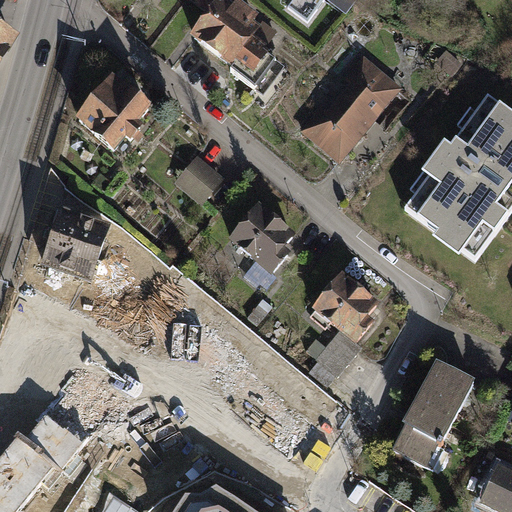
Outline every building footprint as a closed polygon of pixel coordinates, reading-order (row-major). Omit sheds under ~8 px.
[(311,0),(302,0),(295,10),(311,23),(323,8),(311,0)] [(194,41),(234,70),(238,64),(255,41),(264,30),(261,28),(266,22),(240,2),(235,9),(224,1),(194,41)] [(0,72),(20,39),(0,27),(1,26),(0,25),(0,72)] [(255,41),(238,64),(258,78),(273,58),(266,54),(268,51),(255,41)] [(343,160),(405,83),(367,52),(350,74),(356,79),(330,111),(322,104),(303,128),(343,160)] [(113,81),(76,125),(111,155),(123,142),(132,150),(148,131),(142,126),(152,114),(113,81)] [(511,117),(489,101),(450,153),(444,148),(410,193),(417,198),(405,214),(436,238),(431,244),(458,264),(464,256),(476,265),(509,222),(511,217),(511,117)] [(225,181),(199,159),(177,185),(203,207),(225,181)] [(297,237),(260,207),(231,243),(256,262),(273,277),(276,273),(292,253),(287,249),(297,237)] [(65,217),(49,281),(102,294),(118,230),(65,217)] [(281,278),(276,273),(273,277),(256,262),(244,278),(266,296),(281,278)] [(390,308),(348,275),(315,317),(330,330),(335,324),(344,331),(331,348),(320,339),(311,352),(322,360),(313,371),(334,388),(367,348),(361,344),(390,308)] [(297,469),(332,425),(188,311),(153,355),(297,469)] [(476,386),(441,367),(394,454),(429,473),(476,386)] [(0,465),(0,511),(34,511),(121,422),(93,395),(96,391),(82,379),(25,439),(0,465)] [(511,511),(511,477),(502,472),(484,509),(490,511),(511,511)] [(204,502),(189,502),(182,511),(248,511),(220,493),(204,502)]
